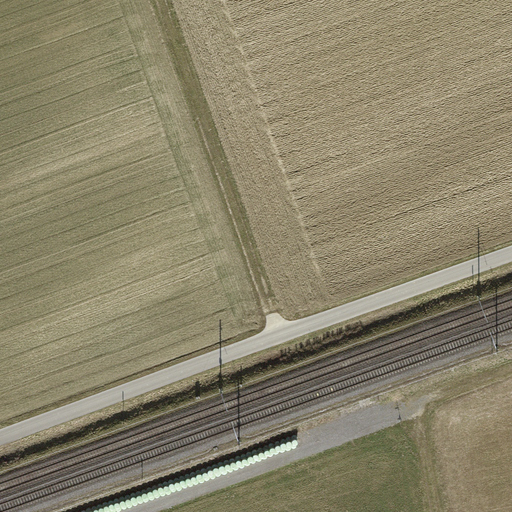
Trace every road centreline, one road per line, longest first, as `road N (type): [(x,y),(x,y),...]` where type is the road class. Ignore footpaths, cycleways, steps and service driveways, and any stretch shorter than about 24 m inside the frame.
road 1 (track): [(511,254),(0,439)]
road 2 (track): [(162,0),(279,335)]
road 3 (track): [(107,511),(414,401)]
